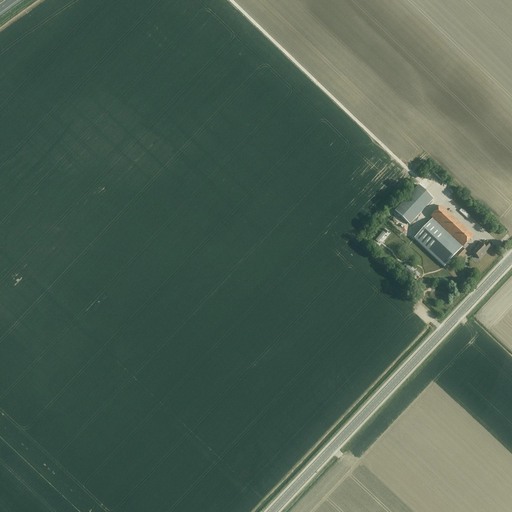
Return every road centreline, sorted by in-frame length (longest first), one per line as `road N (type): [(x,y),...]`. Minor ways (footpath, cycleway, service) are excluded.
road 1 (secondary): [(271,511),(511,259)]
road 2 (track): [(419,180),(230,0)]
